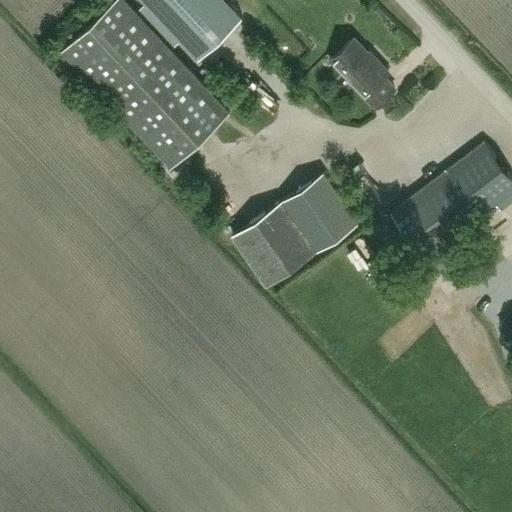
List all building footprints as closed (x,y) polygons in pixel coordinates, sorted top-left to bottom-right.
[(230,109),(127,0),(112,0),(62,47),(171,164),(230,109)] [(198,56),(242,15),(227,0),(145,0),(147,1),(140,8),(175,45),(182,38),(198,56)] [(376,105),(395,87),(384,75),(389,71),(376,58),(375,59),(353,37),(331,58),(376,105)] [(252,137),(258,148),(280,136),(274,125),(252,137)] [(449,239),(511,191),(511,174),(486,140),(393,210),(439,272),(461,256),(449,239)] [(266,282),(358,220),(356,218),(323,169),(232,231),(266,282)] [(511,327),(511,310),(503,319),(511,327)]
